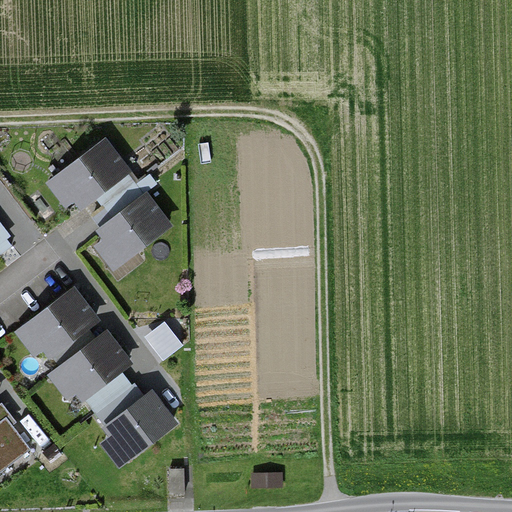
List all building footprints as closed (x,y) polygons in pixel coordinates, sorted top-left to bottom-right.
[(94,195),(104,208),(135,184),(104,143),(60,176),(81,204),(94,195)] [(145,197),(135,184),(104,208),(114,221),(101,230),(123,258),(167,225),(145,197)] [(50,353),(94,320),(73,292),(29,325),(50,353)] [(106,335),(62,368),(83,396),(127,363),(106,335)] [(172,422),(151,394),(107,428),(129,455),(172,422)] [(0,410),(0,470),(29,449),(0,410)] [(169,469),(170,493),(184,493),(183,468),(169,469)] [(282,473),(250,473),(251,488),(282,488),(282,473)]
